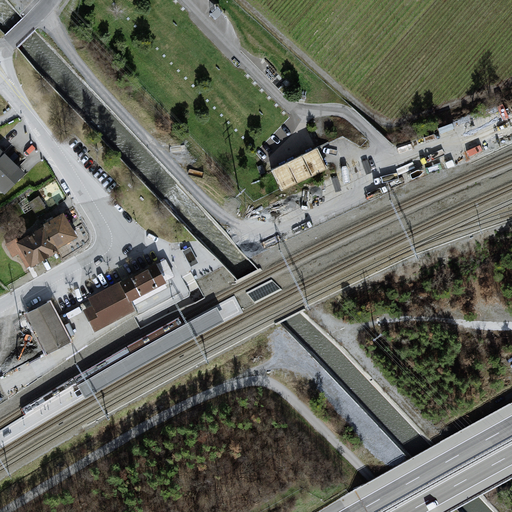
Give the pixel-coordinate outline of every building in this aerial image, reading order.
[(280,186),(328,169),(320,146),(272,163),(280,186)] [(0,185),(9,194),(27,175),(0,150),(0,185)] [(33,206),(44,202),(40,193),(29,198),(33,206)] [(15,238),(32,266),(60,249),(58,246),(76,236),(61,211),(15,238)] [(123,287),(132,304),(143,299),(139,293),(172,276),(165,260),(121,283),(123,287)] [(102,319),(132,304),(123,287),(93,302),(102,319)] [(30,313),(50,351),(67,342),(47,304),(30,313)] [(78,386),(84,397),(222,320),(216,309),(78,386)] [(31,359),(0,371),(0,375),(5,388),(37,374),(31,359)]
